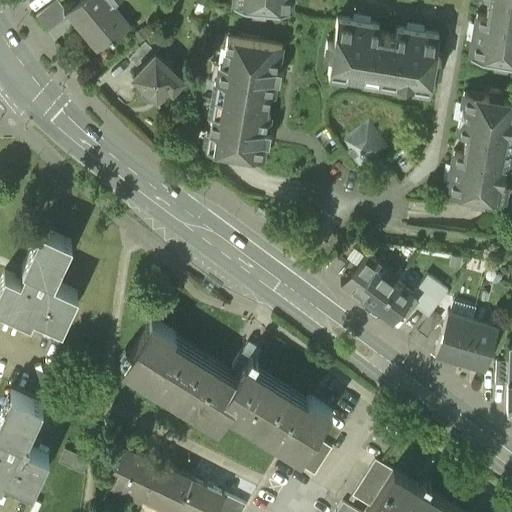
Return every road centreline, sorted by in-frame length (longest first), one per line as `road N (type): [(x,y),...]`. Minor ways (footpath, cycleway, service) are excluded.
road 1 (secondary): [(14,73),(55,118),(511,461)]
road 2 (residential): [(308,511),(375,403)]
